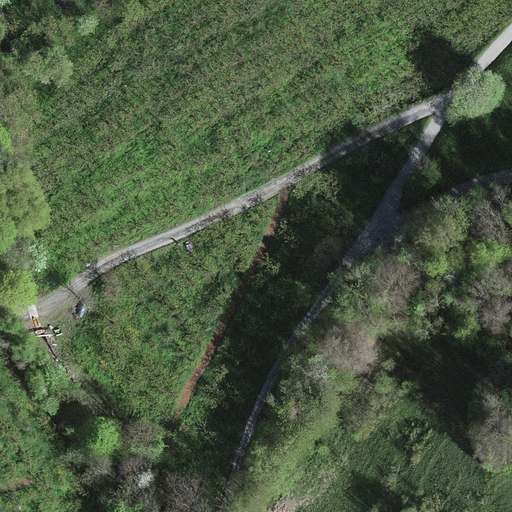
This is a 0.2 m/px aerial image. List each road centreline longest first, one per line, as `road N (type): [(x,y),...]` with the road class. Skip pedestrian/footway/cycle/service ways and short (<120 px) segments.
road 1 (unclassified): [(511,196),(394,276),(380,275),(377,258),(453,94),(511,31)]
road 2 (track): [(380,275),(296,377),(227,511)]
